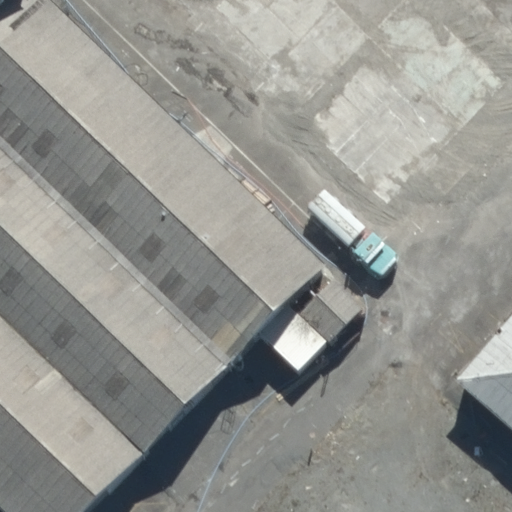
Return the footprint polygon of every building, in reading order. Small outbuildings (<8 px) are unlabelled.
[(59,511),(327,220),(84,0),(0,0),(0,482),(32,511),(59,511)] [(416,0),(405,0),(369,37),(330,0),(187,0),(300,109),(286,123),(386,220),(511,92),(416,0)] [(511,346),(460,408),(511,451),(511,346)] [(394,511),(464,443),(408,388),(284,511),(394,511)] [(511,511),(511,489),(497,475),(460,511),(511,511)]
